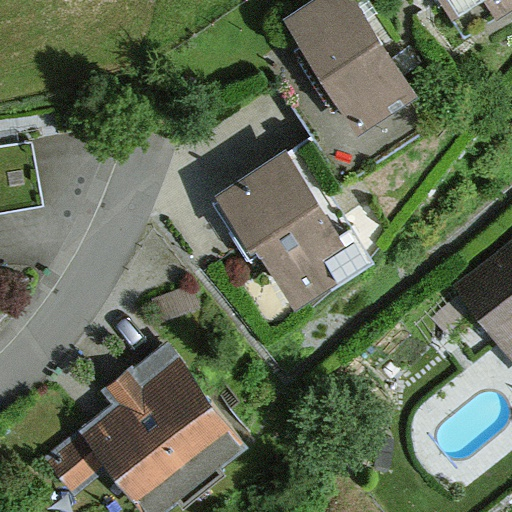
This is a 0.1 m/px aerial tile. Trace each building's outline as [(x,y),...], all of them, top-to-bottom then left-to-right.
[(371,0),(318,0),(297,14),(369,123),(428,84),(371,0)] [(489,0),(456,0),(467,15),(489,0)] [(297,147),(229,192),(298,295),(341,267),(329,248),(354,232),(297,147)] [(511,245),(463,283),(511,346),(511,245)] [(111,460),(141,497),(236,422),(184,357),(147,386),(136,372),(114,389),(125,403),(54,459),(77,487),(111,460)]
